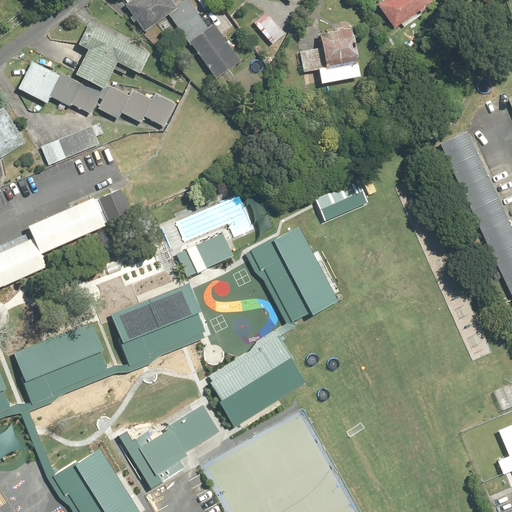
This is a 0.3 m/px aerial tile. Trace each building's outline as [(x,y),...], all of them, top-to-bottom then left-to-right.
[(175,6),(170,0),(124,0),(127,4),(124,6),(141,30),(175,6)] [(187,0),(170,14),(221,77),(242,60),(194,0),(187,0)] [(432,3),(430,0),(381,0),(396,24),(432,3)] [(263,11),(250,22),(266,39),(278,27),(263,11)] [(130,93),(110,82),(121,61),(153,78),(165,56),(95,19),(83,42),(91,47),(78,71),(86,75),(83,79),(67,71),(65,75),(35,59),(20,87),(51,104),(55,96),(73,106),(75,102),(93,112),(97,105),(120,117),(124,111),(145,122),(148,116),(164,125),(177,102),(157,91),(155,94),(135,84),(130,93)] [(357,23),(322,30),(328,62),(323,63),(327,83),(367,76),(357,23)] [(7,106),(0,110),(0,154),(1,157),(28,140),(7,106)] [(93,125),(42,146),(49,165),(100,144),(93,125)] [(511,223),(467,129),(441,142),(511,289),(511,223)] [(358,177),(313,196),(323,220),(368,201),(358,177)] [(124,189),(33,226),(47,260),(138,223),(124,189)] [(174,222),(183,243),(227,225),(232,238),(253,230),(238,195),(174,222)] [(167,206),(172,216),(190,207),(185,197),(167,206)] [(290,225),(248,245),(257,263),(262,260),(289,317),(325,300),(290,225)] [(220,235),(175,257),(183,274),(229,251),(220,235)] [(34,240),(0,252),(0,295),(48,277),(34,240)] [(145,249),(121,260),(131,284),(125,287),(129,295),(159,282),(145,249)] [(235,274),(191,294),(212,340),(255,320),(235,274)] [(109,315),(131,369),(205,339),(184,285),(109,315)] [(13,348),(33,403),(110,374),(90,319),(13,348)] [(281,335),(204,381),(229,424),(306,378),(281,335)] [(0,378),(0,413),(12,409),(0,378)] [(125,401),(113,408),(127,433),(140,426),(125,401)] [(90,404),(74,414),(91,442),(107,433),(90,404)] [(121,431),(114,435),(146,487),(180,466),(174,455),(215,430),(199,405),(148,437),(144,430),(127,441),(121,431)] [(511,475),(511,421),(490,430),(509,477),(511,475)] [(137,511),(98,443),(50,470),(74,511),(137,511)]
